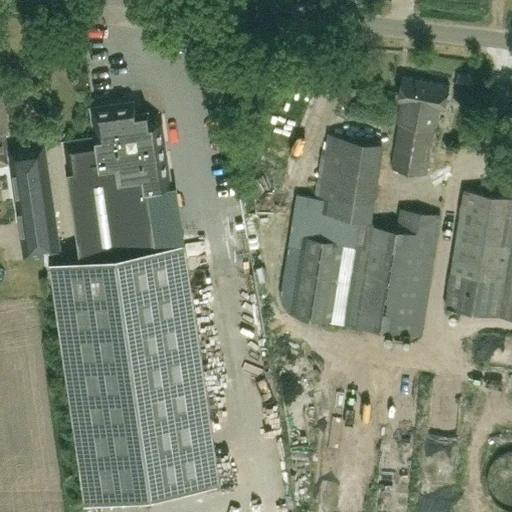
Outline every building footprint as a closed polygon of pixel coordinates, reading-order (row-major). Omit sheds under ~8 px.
[(446,108),(450,85),(404,76),(399,100),(404,101),(392,167),(426,173),(434,129),(436,129),(440,107),(446,108)] [(15,150),(7,152),(4,131),(8,130),(2,94),(0,94),(0,158),(16,156),(30,254),(60,249),(44,142),(15,147),(15,150)] [(147,188),(173,184),(164,122),(149,123),(147,111),(136,113),(134,100),(59,111),(64,139),(81,256),(51,260),(53,277),(54,277),(55,287),(86,501),(221,481),(186,242),(186,240),(156,245),(147,188)] [(383,141),(329,133),(318,210),(372,218),(383,141)] [(511,197),(465,190),(447,306),(501,314),(511,315),(511,197)] [(399,228),(358,222),(342,322),(423,335),(442,214),(402,208),(399,228)] [(343,242),(302,235),(290,314),(331,320),(343,242)]
